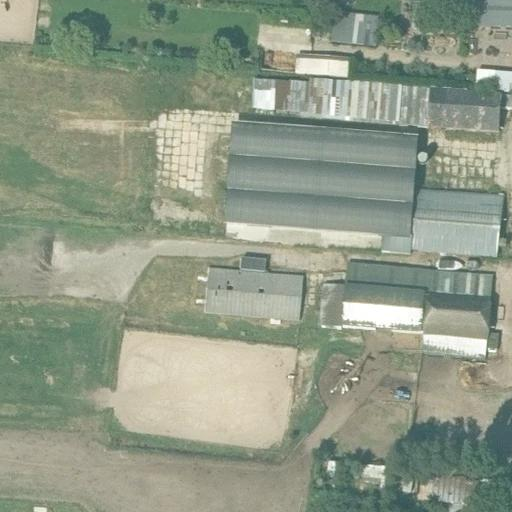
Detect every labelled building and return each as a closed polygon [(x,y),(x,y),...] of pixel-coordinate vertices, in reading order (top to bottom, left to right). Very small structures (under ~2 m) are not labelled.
[(511,0),(471,0),(470,31),(511,31),(511,0)] [(335,13),(332,43),(375,48),(378,18),(335,13)] [(511,74),(477,72),(476,91),(511,93),(511,74)] [(279,83),(277,121),(401,129),(404,91),(279,83)] [(251,105),(249,90),(236,92),(239,107),(251,105)] [(511,96),(502,96),(430,90),(427,128),(499,134),(501,107),(511,107),(511,96)] [(413,191),(416,150),(231,136),(225,225),(379,236),(378,252),(409,254),(409,252),(413,191)] [(48,143),(47,170),(161,173),(162,147),(48,143)] [(413,191),(409,252),(495,259),(502,199),(413,191)] [(490,277),(429,271),(348,264),(343,327),(424,334),(422,353),(486,359),(491,300),(488,301),(490,277)] [(208,269),(204,311),(298,319),(301,277),(208,269)] [(341,461),(340,477),(386,480),(387,464),(341,461)] [(433,482),(432,501),(463,504),(465,485),(433,482)]
